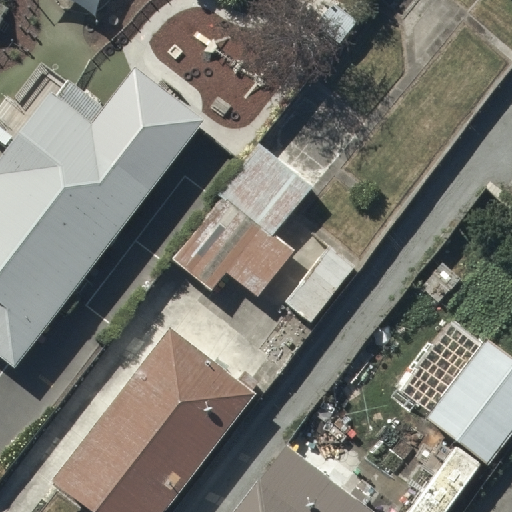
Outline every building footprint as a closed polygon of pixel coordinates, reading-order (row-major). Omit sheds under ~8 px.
[(0,355),(14,367),(206,122),(135,67),(102,109),(65,81),(0,163),(0,355)] [(258,147),(219,198),(224,202),(174,265),(213,296),(229,277),(257,299),(293,255),(273,239),(313,190),(258,147)] [(330,245),(282,304),(308,325),(356,265),(330,245)] [(170,332),(53,480),(93,511),(159,511),(251,396),(170,332)] [(511,357),(485,337),(424,420),(490,470),(511,439),(511,357)] [(369,511),(285,448),(236,511),(369,511)]
